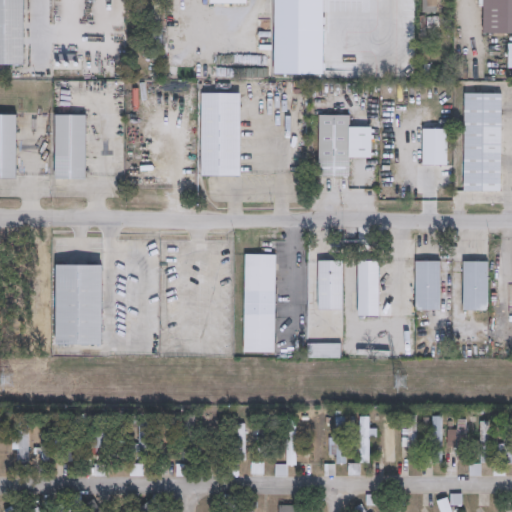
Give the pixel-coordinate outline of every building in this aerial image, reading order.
[(22,0),(22,65),(0,65),(0,0),(22,0)] [(153,0),(154,9),(135,10),(134,0),(153,0)] [(436,0),(436,13),(422,13),(422,0),(436,0)] [(511,0),(511,34),(508,34),(508,59),(484,59),(485,34),(483,34),(483,7),(479,7),(479,0),(511,0)] [(162,60),(146,59),(147,29),(162,30),(162,60)] [(284,81),(271,81),(271,42),(285,42),(284,81)] [(194,67),(194,80),(177,79),(177,66),(194,67)] [(163,70),(163,81),(127,81),(127,71),(136,71),(136,70),(163,70)] [(239,177),(201,177),(201,93),(240,94),(239,177)] [(501,193),(464,192),(465,94),(502,94),(501,193)] [(15,180),(0,180),(0,115),(14,115),(15,180)] [(85,181),(54,180),(55,120),(55,116),(86,116),(85,176),(85,181)] [(372,156),(372,160),(349,159),(349,178),(320,178),(319,178),(320,116),(349,116),(349,128),(372,128),(372,156)] [(422,165),(449,165),(449,128),(422,128),(422,165)] [(276,256),(274,354),(243,353),(245,255),(263,256),(276,256)] [(342,311),(318,311),(318,262),(342,262),(342,311)] [(378,319),(357,319),(357,262),(378,262),(378,319)] [(439,311),(416,311),(416,262),(440,262),(439,311)] [(488,312),(464,312),(464,263),(488,263),(488,312)] [(99,346),(54,346),(54,267),(99,267),(99,346)] [(341,359),(308,359),(308,342),(341,342),(341,359)] [(219,413),(218,461),(208,461),(209,450),(202,450),(202,437),(209,437),(209,413),(219,413)] [(75,414),(73,462),(65,462),(65,440),(58,439),(58,429),(65,429),(65,414),(75,414)] [(108,414),(107,448),(89,447),(90,414),(108,414)] [(195,461),(183,461),(183,414),(195,414),(195,461)] [(28,415),(28,462),(18,462),(18,448),(12,448),(12,439),(18,439),(18,416),(28,415)] [(345,415),(346,463),(337,464),(337,454),(329,455),(328,444),(337,444),(336,416),(345,415)] [(370,415),(370,462),(360,462),(360,449),(353,449),(353,439),(360,439),(360,415),(370,415)] [(443,415),(443,463),(433,463),(433,450),(428,449),(428,442),(432,442),(432,415),(443,415)] [(491,416),(490,464),(482,464),(482,475),(470,475),(471,463),(480,463),(480,448),(474,448),(474,434),(480,434),(480,416),(491,416)] [(272,458),(261,459),(260,417),(271,417),(272,458)] [(288,476),(276,477),(276,464),(287,464),(286,417),(296,417),(297,464),(288,465),(288,476)] [(148,420),(147,461),(139,461),(139,452),(131,452),(131,443),(139,443),(139,420),(148,420)] [(246,460),(239,460),(238,423),(245,423),(246,460)] [(511,462),(499,463),(499,442),(503,442),(503,424),(511,424),(511,462)] [(51,426),(49,461),(41,460),(41,453),(34,453),(35,447),(41,447),(42,425),(51,426)] [(176,428),(175,457),(166,456),(166,428),(176,428)] [(265,475),(265,463),(251,463),(251,475),(265,475)] [(110,476),(94,477),(94,465),(110,464),(110,476)] [(144,464),(131,464),(132,476),(145,476),(144,464)] [(177,475),(189,475),(189,464),(177,464),(177,475)] [(452,511),(440,511),(437,501),(447,497),(452,511)] [(163,511),(138,511),(137,510),(153,498),(163,511)] [(64,503),(66,508),(70,506),(74,511),(58,511),(56,507),(64,503)] [(312,509),(312,511),(279,511),(280,503),(301,504),(301,509),(312,509)] [(354,508),(355,511),(367,511),(362,503),(354,508)]
